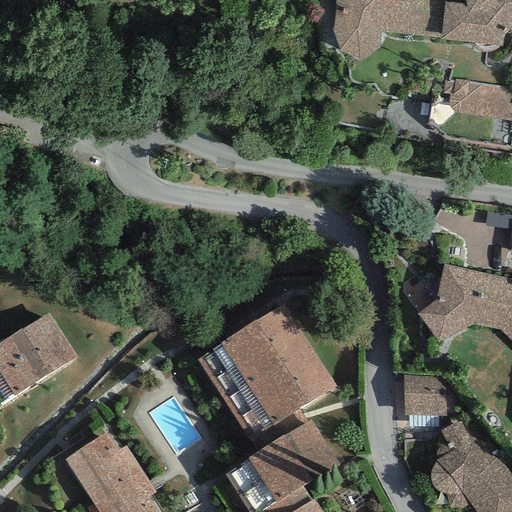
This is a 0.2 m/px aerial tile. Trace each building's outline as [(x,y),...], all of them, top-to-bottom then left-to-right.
[(511,0),(341,0),(340,43),(511,45),(511,0)] [(440,296),(418,313),(439,345),(474,326),(500,331),(511,343),(511,283),(445,268),(440,296)] [(287,303),(213,353),(265,431),(340,382),(287,303)] [(39,331),(0,358),(0,422),(68,374),(39,331)] [(451,416),(449,371),(406,374),(409,418),(451,416)] [(511,511),(511,475),(468,417),(422,451),(467,511),(511,511)] [(306,428),(236,474),(261,511),(271,511),(334,470),(306,428)] [(161,511),(111,434),(75,458),(110,511),(161,511)] [(326,511),(318,500),(299,511),(326,511)]
